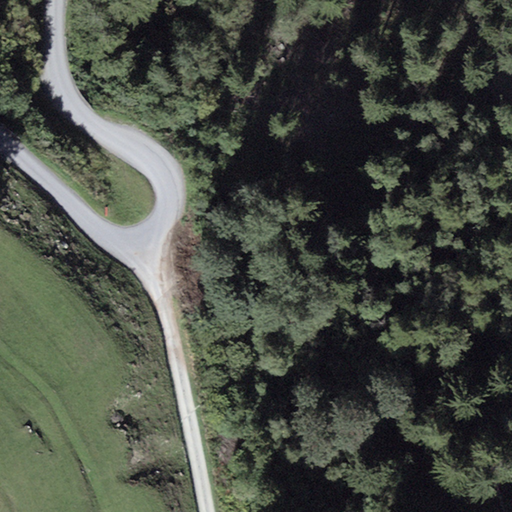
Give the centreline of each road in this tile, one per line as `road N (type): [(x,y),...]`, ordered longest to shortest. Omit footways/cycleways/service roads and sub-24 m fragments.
road 1 (unclassified): [(55,0),(61,88),(163,176),(168,216),(150,237),(134,241),(102,232),(0,137)]
road 2 (track): [(150,237),(200,511)]
